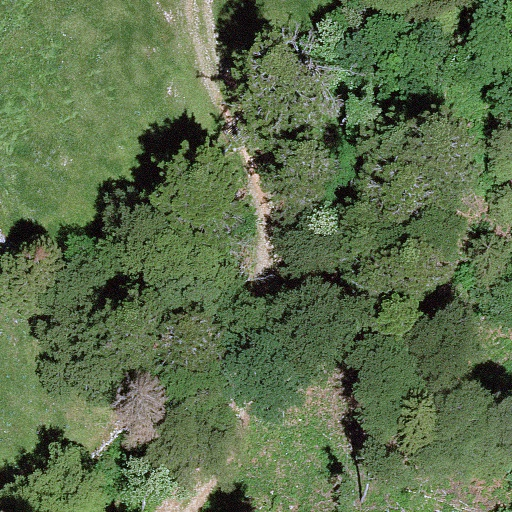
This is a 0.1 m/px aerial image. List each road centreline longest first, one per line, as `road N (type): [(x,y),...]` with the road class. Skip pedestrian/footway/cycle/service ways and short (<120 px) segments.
road 1 (track): [(195,511),(256,434),(271,197)]
road 2 (track): [(271,197),(511,104)]
road 3 (track): [(271,197),(225,72),(217,0)]
